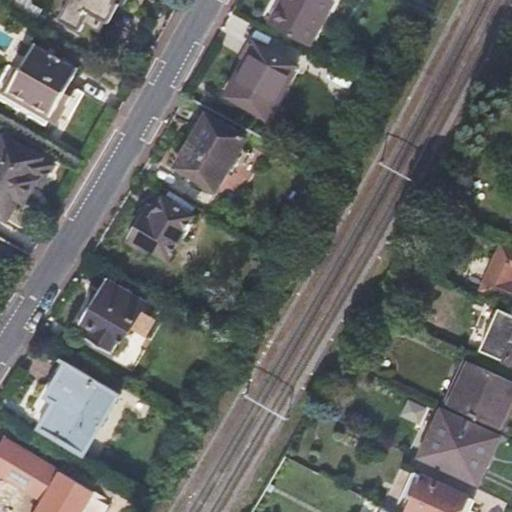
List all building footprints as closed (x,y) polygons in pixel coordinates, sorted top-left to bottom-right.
[(68,0),(71,2),(60,20),(80,31),(85,24),(99,32),(117,0),(68,0)] [(283,0),(283,1),(288,4),(276,26),(310,44),(334,0),(333,0),(283,0)] [(288,4),(283,1),(271,23),(276,26),(288,4)] [(255,42),(226,96),(269,119),(298,66),(255,42)] [(33,45),(7,91),(58,120),(76,89),(69,84),(77,69),(33,45)] [(374,111),(382,96),(360,83),(351,98),(374,111)] [(188,145),(177,166),(217,190),(229,169),(227,168),(245,136),(209,116),(190,146),(188,145)] [(34,181),(42,186),(55,164),(4,135),(2,138),(0,137),(0,216),(6,220),(19,198),(23,200),(27,193),(30,188),(34,181)] [(149,207),(129,240),(146,250),(149,246),(169,256),(193,216),(165,200),(157,211),(149,207)] [(511,250),(499,245),(478,292),(511,306),(511,250)] [(106,277),(80,321),(93,328),(88,337),(112,351),(118,340),(122,341),(146,301),(106,277)] [(492,357),(511,365),(511,316),(498,310),(480,350),(493,356),(492,357)] [(47,397),(31,423),(86,455),(88,453),(86,452),(119,396),(121,397),(123,394),(61,358),(60,361),(66,365),(48,394),(47,394),(45,396),(47,397)] [(511,381),(466,360),(447,404),(501,429),(511,404),(511,381)] [(474,483),(474,482),(489,453),(496,439),(441,414),(421,457),(474,483)] [(489,453),(474,482),(481,485),(495,456),(489,453)] [(61,472),(37,511),(81,511),(94,492),(61,472)] [(457,511),(459,507),(467,511),(472,502),(422,479),(410,473),(399,498),(404,500),(400,508),(407,511),(457,511)]
